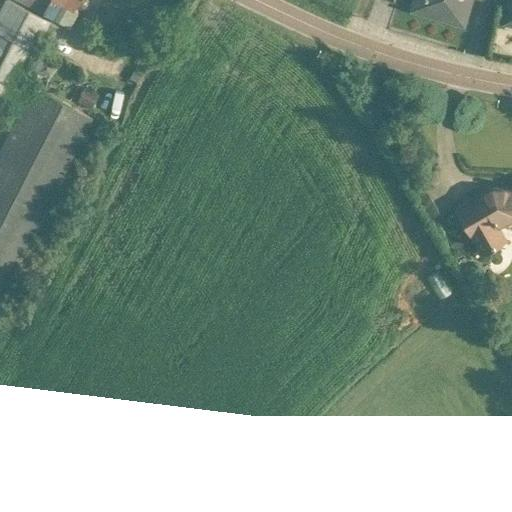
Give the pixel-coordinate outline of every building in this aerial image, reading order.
[(27,0),(50,11),(55,0),(27,0)] [(404,0),(402,9),(459,26),(466,0),(404,0)] [(511,0),(505,0),(500,23),(511,25),(511,0)] [(16,80),(0,117),(0,290),(78,106),(16,80)] [(366,89),(355,92),(361,109),(372,105),(366,89)] [(511,219),(511,186),(483,187),(442,210),(477,254),(501,237),(496,224),(510,220),(511,219)]
